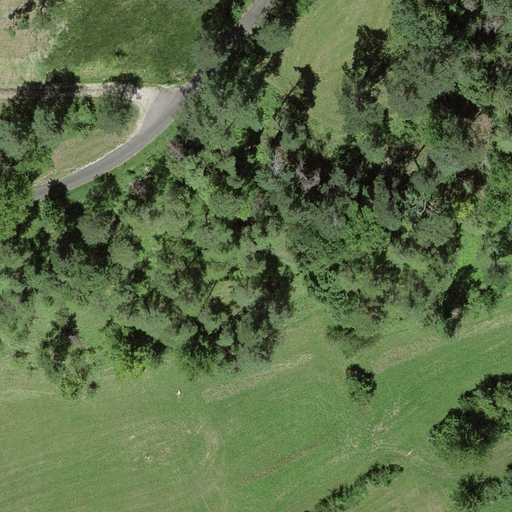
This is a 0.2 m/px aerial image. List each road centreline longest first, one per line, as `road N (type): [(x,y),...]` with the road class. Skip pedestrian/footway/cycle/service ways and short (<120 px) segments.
road 1 (track): [(261,0),(180,103),(128,146),(102,166),(0,208)]
road 2 (track): [(180,103),(133,90),(0,92)]
